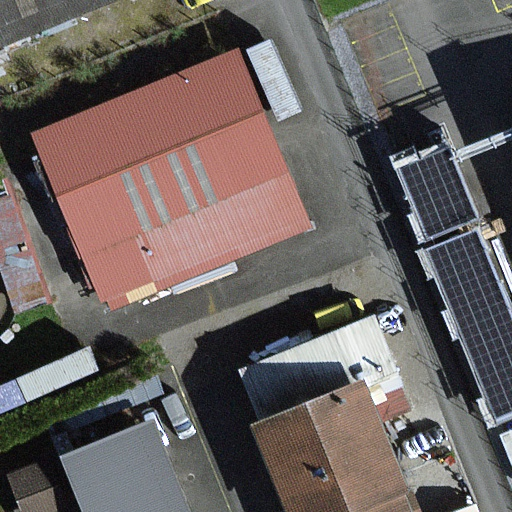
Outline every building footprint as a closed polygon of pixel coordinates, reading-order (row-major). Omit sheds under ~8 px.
[(0,0),(0,42),(97,0),(0,0)] [(236,57),(42,136),(110,301),(303,222),(236,57)] [(511,291),(452,135),(398,156),(498,416),(511,410),(511,291)] [(259,422),(298,511),(412,511),(363,398),(397,383),(370,320),(246,373),(266,419),(259,422)] [(193,511),(157,422),(68,458),(89,511),(193,511)] [(44,455),(15,463),(29,511),(51,511),(60,509),(44,455)]
